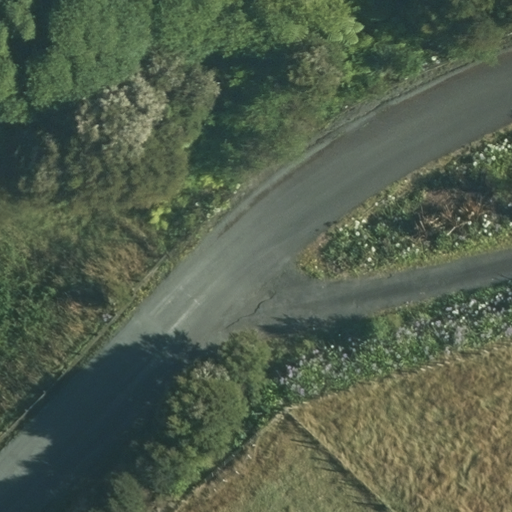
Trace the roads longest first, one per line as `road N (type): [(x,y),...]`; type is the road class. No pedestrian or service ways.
road 1 (unclassified): [(0,499),(197,298),(309,202),(441,114),(511,85)]
road 2 (unknown): [(168,328),(208,330),(511,264)]
